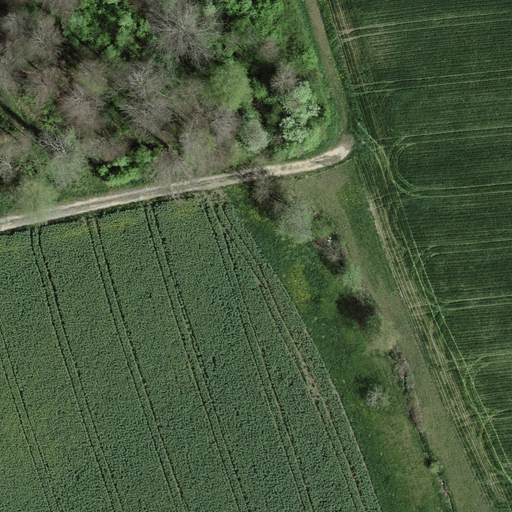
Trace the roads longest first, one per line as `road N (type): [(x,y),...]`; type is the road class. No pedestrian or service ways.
road 1 (track): [(0,224),(328,162),(347,147)]
road 2 (track): [(313,0),(347,112),(347,147)]
